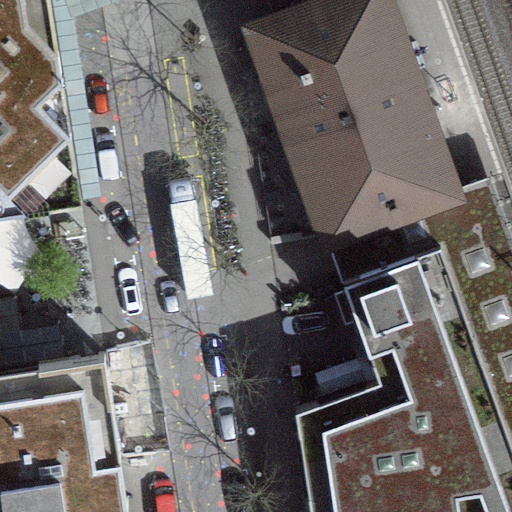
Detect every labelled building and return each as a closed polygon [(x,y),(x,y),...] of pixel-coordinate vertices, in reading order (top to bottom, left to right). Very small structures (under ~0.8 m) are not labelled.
[(0,0),(0,199),(9,191),(25,208),(82,199),(77,171),(65,98),(55,43),(27,13),(38,0),(0,0)] [(64,0),(68,12),(102,0),(64,0)] [(328,234),(454,190),(385,0),(331,0),(320,4),(254,26),(328,234)] [(270,0),(254,26),(320,4),(331,0),(270,0)] [(379,375),(297,405),(315,511),(511,511),(511,438),(440,239),(344,276),(379,375)] [(0,511),(127,511),(104,349),(0,366),(0,511)]
